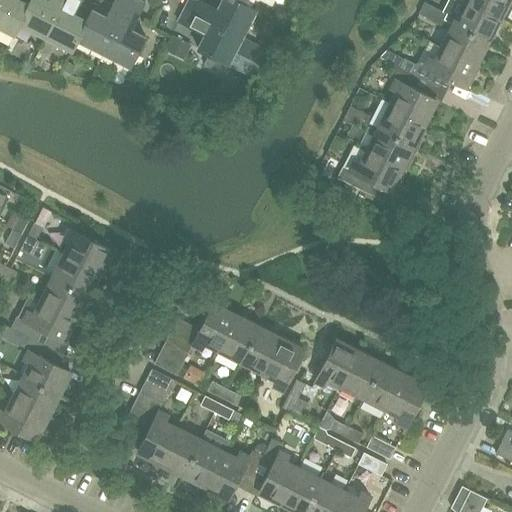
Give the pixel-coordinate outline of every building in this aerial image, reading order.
[(28,4),(27,4),(19,0),(0,0),(0,28),(13,35),(18,24),(28,4)] [(44,38),(63,0),(47,0),(47,1),(45,0),(29,0),(27,4),(28,4),(18,24),(44,38)] [(86,20),(85,20),(72,13),(78,0),(63,0),(44,38),(71,51),(77,40),(76,40),(86,20)] [(102,53),(129,0),(113,0),(105,17),(91,9),(85,20),(86,20),(76,40),(77,40),(102,53)] [(129,67),(144,36),(130,29),(143,3),(138,0),(129,0),(102,53),(129,67)] [(240,37),(254,10),(243,5),(233,0),(221,0),(217,9),(198,0),(187,0),(184,8),(240,37)] [(498,18),(507,0),(463,0),(463,1),(498,18)] [(486,41),(498,18),(463,1),(456,14),(450,11),(446,13),(443,19),(452,23),(486,41)] [(429,19),(434,7),(423,2),(417,13),(429,19)] [(434,7),(429,19),(440,24),(445,13),(434,7)] [(231,65),(227,63),(240,37),(184,8),(178,20),(204,34),(196,48),(208,54),(203,65),(225,76),(231,65)] [(475,63),(486,41),(452,23),(441,46),(475,63)] [(475,63),(441,46),(430,40),(418,64),(416,63),(414,65),(409,63),(405,64),(402,63),(399,68),(410,73),(418,77),(435,86),(441,75),(463,87),(466,81),(470,83),(478,68),(474,66),(475,63)] [(423,122),(435,99),(413,88),(418,77),(410,73),(399,68),(393,65),(387,76),(394,80),(390,89),(395,92),(389,105),(423,122)] [(343,117),(354,123),(360,111),(349,105),(343,117)] [(412,145),(423,122),(389,105),(377,127),(412,145)] [(371,117),(360,111),(354,123),(365,129),(371,117)] [(400,167),(412,145),(377,127),(366,150),(400,167)] [(403,171),(400,169),(400,167),(366,150),(353,143),(336,177),(361,190),(367,179),(389,190),(391,185),(395,187),(403,171)] [(13,228),(22,232),(29,218),(20,213),(13,228)] [(34,220),(27,235),(36,239),(43,225),(34,220)] [(15,246),(22,232),(13,228),(6,242),(15,246)] [(97,272),(109,248),(70,228),(58,250),(64,253),(63,254),(97,272)] [(29,253),(36,239),(27,235),(20,249),(29,253)] [(96,274),(97,272),(63,254),(52,277),(86,295),(89,287),(91,288),(98,275),(96,274)] [(7,266),(0,280),(9,285),(17,271),(7,266)] [(74,317),(86,295),(52,277),(40,300),(74,317)] [(63,340),(74,317),(40,300),(40,301),(27,294),(16,316),(15,315),(10,327),(27,335),(35,339),(40,328),(63,340)] [(179,307),(170,302),(165,311),(174,316),(179,307)] [(217,349),(235,314),(212,303),(199,328),(193,339),(191,342),(201,347),(204,342),(217,349)] [(240,360),(257,326),(235,314),(217,349),(240,360)] [(193,339),(199,328),(194,326),(176,317),(171,328),(193,339)] [(4,324),(0,331),(0,335),(22,346),(27,335),(10,327),(4,324)] [(262,372),(280,337),(257,326),(240,360),(262,372)] [(193,339),(171,328),(164,341),(186,352),(191,342),(193,339)] [(57,393),(69,370),(47,358),(52,348),(35,339),(27,335),(22,346),(29,350),(24,359),(30,362),(23,375),(57,393)] [(282,389),(303,349),(280,337),(262,372),(276,378),(273,384),(282,389)] [(340,385),(358,351),(335,339),(314,379),(324,384),(327,378),(340,385)] [(181,363),(186,352),(164,341),(159,352),(181,363)] [(363,397),(380,362),(358,351),(340,385),(363,397)] [(181,363),(159,352),(153,362),(176,374),(181,363)] [(385,408),(403,374),(380,362),(363,397),(385,408)] [(167,391),(173,380),(151,368),(145,379),(167,391)] [(405,426),(426,386),(403,374),(385,408),(399,415),(396,421),(405,426)] [(46,416),(57,393),(23,375),(12,398),(46,416)] [(167,391),(145,379),(140,390),(162,401),(167,391)] [(295,379),(288,393),(297,398),(304,384),(295,379)] [(207,390),(221,397),(226,388),(211,381),(207,390)] [(226,388),(221,397),(236,404),(240,395),(226,388)] [(155,415),(157,411),(162,401),(140,390),(133,403),(155,415)] [(290,412),(297,398),(288,393),(281,407),(290,412)] [(199,405),(214,412),(218,403),(204,395),(199,405)] [(0,420),(34,438),(46,416),(12,398),(5,412),(0,409),(0,420)] [(155,415),(133,403),(128,414),(145,423),(150,425),(155,415)] [(218,403),(214,412),(228,419),(233,410),(218,403)] [(159,463),(177,428),(164,421),(167,416),(157,411),(155,415),(150,425),(136,451),(159,463)] [(343,436),(347,426),(333,419),(329,428),(343,436)] [(362,434),(347,426),(343,436),(357,443),(362,434)] [(183,475),(200,440),(177,428),(159,463),(183,475)] [(511,431),(507,428),(494,452),(511,460),(511,431)] [(336,450),(340,441),(326,434),(321,443),(336,450)] [(394,448),(371,436),(365,447),(388,459),(394,448)] [(281,503),(298,469),(285,462),(288,456),(278,451),(282,444),(271,438),(266,447),(262,455),(258,464),(269,469),(258,491),(281,503)] [(204,486),(222,451),(200,440),(183,475),(204,486)] [(355,448),(340,441),(336,450),(350,457),(355,448)] [(255,446),(252,450),(262,455),(266,447),(260,444),(255,446)] [(228,498),(239,475),(250,481),(258,464),(262,455),(252,450),(251,450),(248,457),(238,452),(236,458),(222,451),(204,486),(228,498)] [(386,465),(363,453),(357,464),(380,476),(386,465)] [(297,511),(304,511),(321,480),(298,469),(281,503),(297,511)] [(332,511),(343,491),(321,480),(304,511),(332,511)] [(478,511),(486,498),(461,486),(450,507),(458,511),(457,511),(478,511)] [(361,511),(369,498),(359,493),(356,498),(343,491),(332,511),(361,511)]
